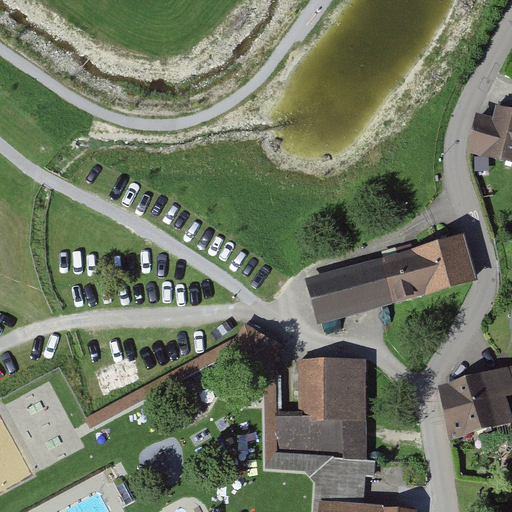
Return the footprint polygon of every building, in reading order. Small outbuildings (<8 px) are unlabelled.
[(471,149),(511,160),(511,107),(500,105),(495,126),(477,122),(471,149)] [(474,279),(463,239),(427,249),(428,246),(415,249),(416,256),(398,261),(405,300),(474,279)] [(322,322),(405,300),(398,261),(397,255),(382,259),(383,265),(313,284),(322,322)] [(246,327),(239,341),(274,362),(281,348),(246,327)] [(330,511),(330,509),(331,497),(348,498),(347,504),(359,504),(361,474),(374,476),(375,460),(363,459),(363,362),(299,362),(300,418),(274,419),(274,466),(311,466),(323,480),(321,511),(330,511)] [(442,393),(452,437),(511,421),(505,398),(511,394),(511,392),(506,370),(452,386),(453,391),(442,393)]
